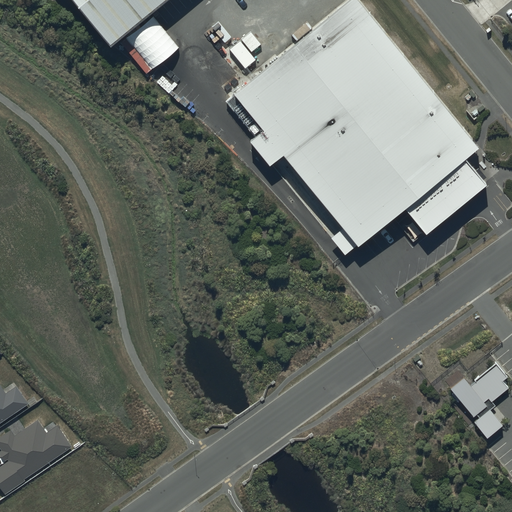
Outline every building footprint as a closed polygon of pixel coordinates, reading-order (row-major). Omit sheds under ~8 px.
[(68,0),(112,54),(177,0),(68,0)] [(337,0),(232,87),(234,90),(262,122),(252,131),(248,134),(268,158),(281,146),(343,223),(330,233),(344,250),(402,200),(424,227),(485,178),(463,151),(475,141),(477,140),(362,0),(337,0)] [(464,378),(452,388),(477,419),(474,422),(486,436),(501,423),(490,410),(495,406),(491,402),(508,388),(502,381),(507,377),(495,363),(469,385),(464,378)] [(0,423),(28,403),(16,386),(6,393),(0,384),(0,423)] [(10,430),(0,436),(0,449),(1,451),(0,451),(0,455),(4,462),(7,459),(9,461),(0,467),(0,487),(5,495),(25,481),(24,479),(72,446),(58,426),(46,434),(37,421),(15,436),(10,430)]
